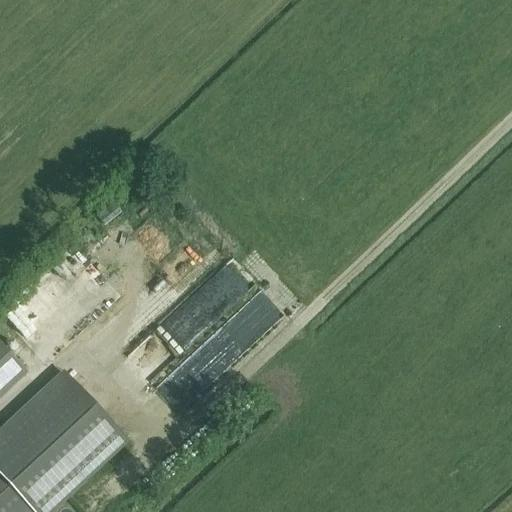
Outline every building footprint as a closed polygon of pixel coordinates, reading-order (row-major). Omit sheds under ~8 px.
[(180,252),(123,314),(141,330),(198,269),(180,252)] [(0,315),(21,338),(56,306),(32,279),(0,309),(0,315)] [(159,310),(152,334),(182,342),(189,318),(159,310)] [(0,390),(22,370),(0,345),(0,390)] [(160,419),(191,390),(172,370),(141,400),(160,419)] [(65,377),(0,437),(0,511),(50,511),(125,443),(65,377)]
